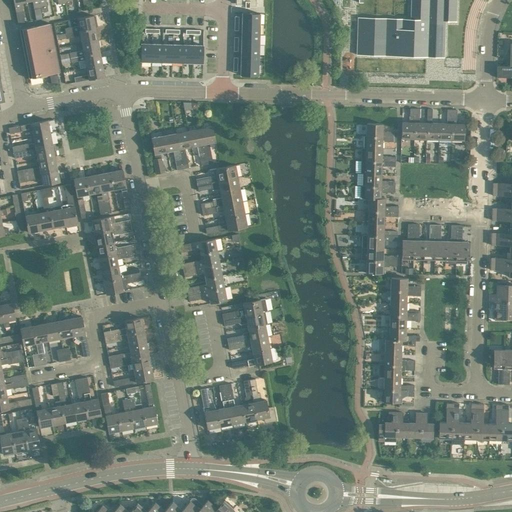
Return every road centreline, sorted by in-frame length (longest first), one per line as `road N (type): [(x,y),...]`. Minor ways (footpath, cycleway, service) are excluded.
road 1 (residential): [(475,391),(484,98)]
road 2 (residential): [(221,91),(484,98)]
road 3 (tertiary): [(57,485),(197,466)]
road 4 (tertiary): [(461,497),(337,491)]
road 5 (residential): [(162,298),(90,313),(100,362)]
